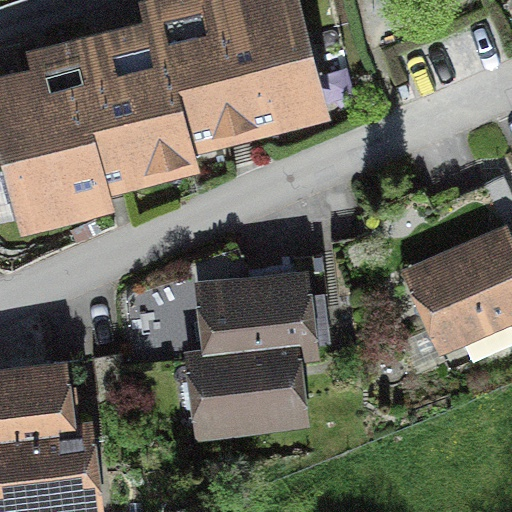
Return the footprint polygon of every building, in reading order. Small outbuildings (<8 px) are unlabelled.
[(184,138),(313,106),(286,0),(185,0),(149,9),(153,27),(154,28),(156,28),(184,138)] [(38,75),(0,84),(0,91),(31,214),(76,203),(72,185),(159,163),(155,146),(184,138),(156,28),(154,28),(153,27),(34,57),(38,75)] [(438,348),(511,315),(511,233),(503,214),(399,259),(438,348)] [(238,284),(221,250),(183,271),(184,290),(238,284)] [(298,305),(324,303),(321,266),(294,268),(295,278),(298,305)] [(238,284),(184,290),(191,354),(289,343),(291,360),(304,359),(298,305),(295,278),(238,284)] [(184,439),(297,428),(291,360),(289,343),(191,354),(176,354),(184,439)] [(119,349),(86,354),(93,408),(127,403),(119,349)] [(57,352),(0,358),(0,433),(65,426),(57,352)] [(0,433),(0,511),(11,511),(91,505),(83,425),(65,426),(0,433)]
